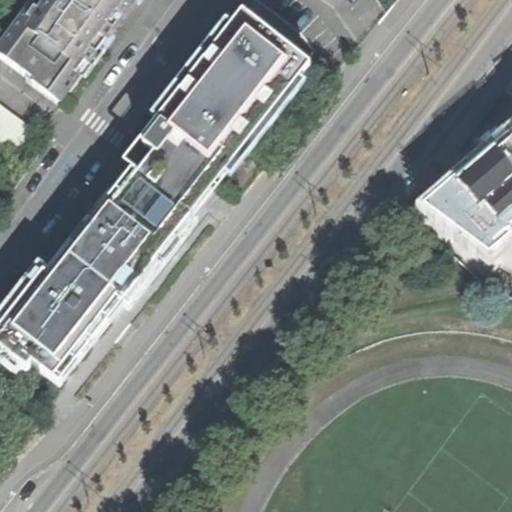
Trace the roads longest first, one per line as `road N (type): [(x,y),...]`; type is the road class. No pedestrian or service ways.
road 1 (primary): [(439,0),(34,511)]
road 2 (primary): [(137,511),(511,21)]
road 3 (residential): [(0,260),(195,0)]
